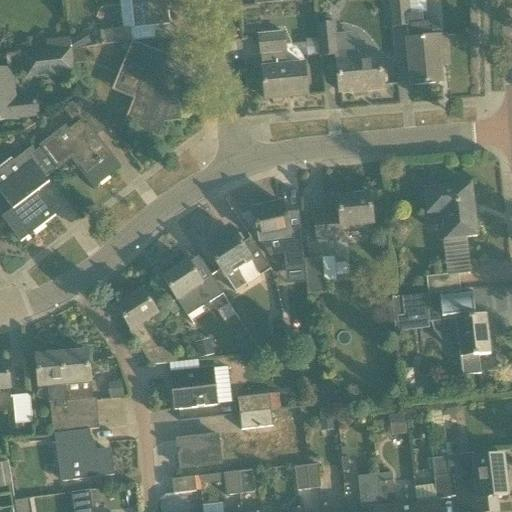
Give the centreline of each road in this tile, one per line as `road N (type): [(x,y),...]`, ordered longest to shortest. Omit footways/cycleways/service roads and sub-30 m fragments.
road 1 (residential): [(237,164),(511,130)]
road 2 (residential): [(150,511),(140,388),(74,280)]
road 3 (residential): [(74,280),(160,210),(237,164)]
road 4 (residential): [(237,164),(213,0)]
